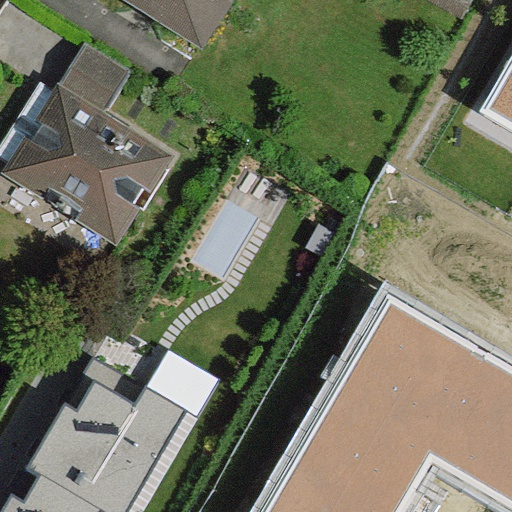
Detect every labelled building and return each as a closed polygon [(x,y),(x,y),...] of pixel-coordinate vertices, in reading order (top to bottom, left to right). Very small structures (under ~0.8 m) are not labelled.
[(126,0),(205,50),(236,0),(126,0)] [(511,59),(480,114),(511,132),(511,59)] [(154,159),(48,95),(0,173),(0,184),(101,245),(154,159)] [(511,511),(511,368),(389,297),(263,511),(511,511)] [(40,480),(41,478),(98,511),(129,511),(187,413),(147,390),(136,408),(96,384),(58,449),(46,442),(28,473),(40,480)] [(98,511),(41,478),(40,480),(21,511),(98,511)]
